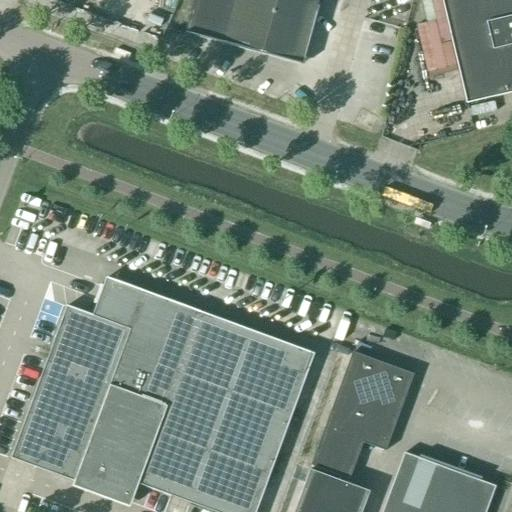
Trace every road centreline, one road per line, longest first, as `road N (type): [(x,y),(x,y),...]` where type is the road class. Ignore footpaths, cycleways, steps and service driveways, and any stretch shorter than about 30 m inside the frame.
road 1 (tertiary): [(511,224),(43,53)]
road 2 (unclassified): [(0,169),(43,53)]
